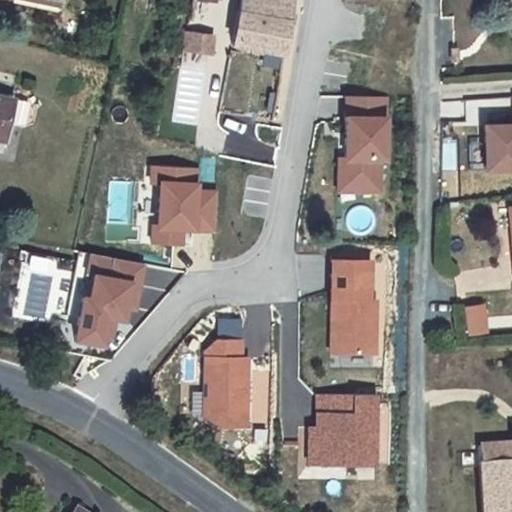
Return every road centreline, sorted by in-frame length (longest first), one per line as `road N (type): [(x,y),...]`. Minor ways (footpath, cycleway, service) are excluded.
road 1 (residential): [(320,0),(293,179),(267,264),(171,321),(86,426)]
road 2 (residential): [(425,0),(418,511)]
road 3 (secondary): [(86,426),(207,511)]
